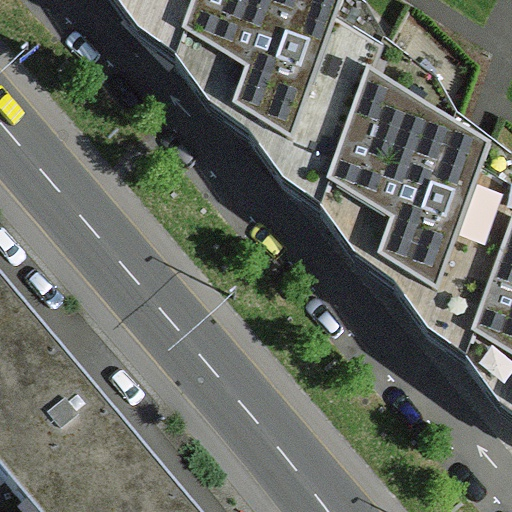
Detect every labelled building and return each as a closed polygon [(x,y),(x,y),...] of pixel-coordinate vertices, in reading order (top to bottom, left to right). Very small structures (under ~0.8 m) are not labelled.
[(104,0),(139,51),(177,83),(207,0),(104,0)] [(321,234),(384,63),(368,32),(327,0),(207,0),(177,83),(209,124),(250,150),(284,206),(321,234)] [(427,356),(468,385),(511,265),(511,182),(511,181),(460,140),(442,108),(384,63),(321,234),(354,280),(394,308),(427,356)] [(511,439),(511,265),(468,385),(500,430),(511,439)] [(0,330),(21,314),(0,289),(0,330)] [(185,511),(21,314),(0,330),(0,485),(22,511),(185,511)]
